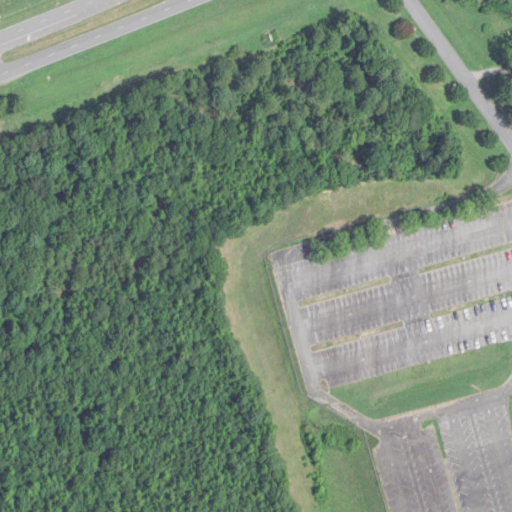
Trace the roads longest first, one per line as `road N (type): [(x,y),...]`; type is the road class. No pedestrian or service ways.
road 1 (residential): [(58,18),(85,85),(292,0)]
road 2 (trunk): [(0,76),(196,0)]
road 3 (residential): [(511,140),(409,0)]
